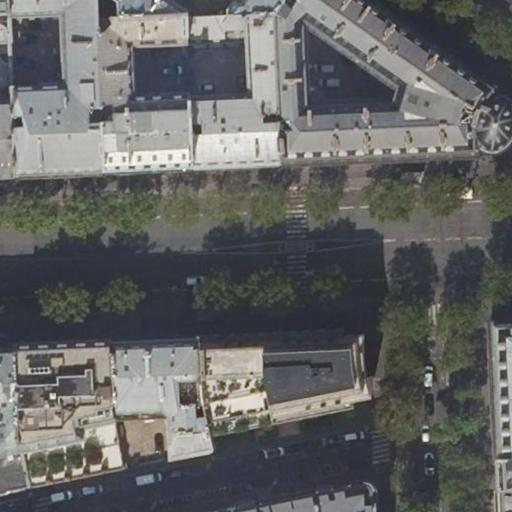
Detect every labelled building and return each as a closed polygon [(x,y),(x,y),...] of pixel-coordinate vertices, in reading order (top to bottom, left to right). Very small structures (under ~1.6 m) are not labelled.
[(7,0),(8,13),(8,17),(59,16),(62,84),(11,86),(11,101),(15,176),(58,174),(103,172),(101,122),(101,121),(88,122),(87,107),(100,107),(100,104),(97,18),(95,0),(7,0)] [(113,0),(116,2),(116,17),(185,15),(185,10),(170,0),(113,0)] [(235,0),(235,1),(233,0),(226,10),(226,16),(271,15),(281,1),(281,0),(235,0)] [(511,102),(509,100),(495,92),(496,88),(385,10),(371,0),(296,0),(290,8),(281,1),(271,15),(272,15),(276,113),(288,121),(288,132),(277,132),(278,164),(381,160),(476,156),(476,153),(495,152),(504,148),(509,142),(511,137),(511,102)] [(0,41),(9,41),(8,17),(8,13),(0,13),(0,176),(15,176),(11,101),(0,101),(0,41)] [(185,17),(185,15),(116,17),(97,18),(100,104),(112,104),(112,121),(101,122),(103,172),(146,170),(190,168),(189,133),(189,123),(188,96),(188,93),(134,95),(132,47),(186,45),(185,17)] [(271,15),(226,16),(185,17),(186,45),(245,42),(248,94),(188,96),(189,123),(200,123),(201,133),(189,133),(190,168),(228,167),(278,164),(277,132),(276,122),(261,122),(261,113),(276,113),(272,15),(271,15)] [(511,322),(489,323),(493,401),(495,460),(511,458),(511,322)] [(252,333),(197,336),(200,392),(209,436),(254,427),(314,415),(341,409),(345,407),(348,405),(351,402),(355,397),(358,394),(361,386),(363,381),(364,376),(364,371),(363,363),(362,360),(359,353),(358,350),(353,342),(349,339),(343,335),(338,333),(332,331),(324,330),(252,333)] [(164,337),(109,340),(115,414),(160,412),(167,418),(168,460),(211,451),(209,436),(200,392),(197,336),(164,337)] [(44,343),(12,345),(17,432),(21,451),(28,488),(76,478),(125,468),(115,414),(109,340),(87,341),(44,343)] [(12,345),(0,345),(0,455),(21,451),(17,432),(12,345)] [(0,493),(28,488),(21,451),(0,455),(0,493)] [(511,511),(511,458),(495,460),(497,511),(511,511)] [(306,493),(230,508),(230,511),(374,511),(373,491),(362,482),(306,493)]
